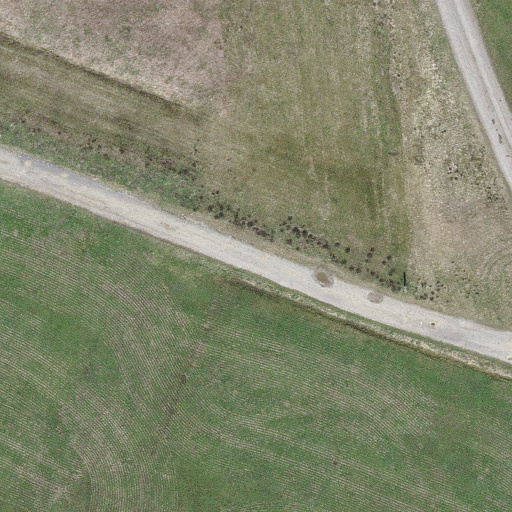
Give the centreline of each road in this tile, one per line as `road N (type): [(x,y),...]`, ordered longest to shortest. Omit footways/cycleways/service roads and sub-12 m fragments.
road 1 (track): [(511,338),(0,150)]
road 2 (track): [(511,169),(445,0)]
